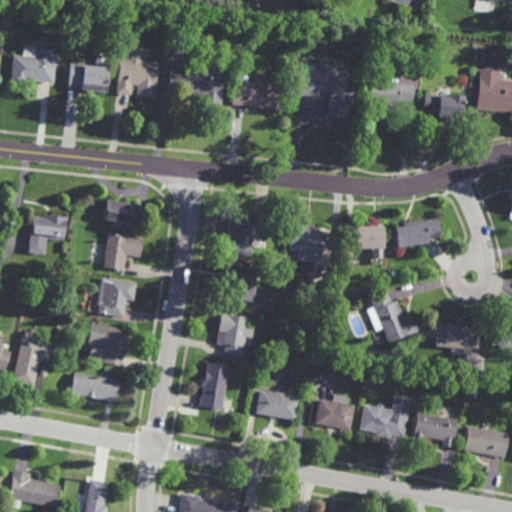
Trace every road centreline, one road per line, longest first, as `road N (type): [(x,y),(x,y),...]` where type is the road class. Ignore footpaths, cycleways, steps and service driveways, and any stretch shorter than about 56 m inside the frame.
road 1 (residential): [(0,148),(398,188),(511,150)]
road 2 (residential): [(0,418),(511,509)]
road 3 (residential): [(198,170),(146,511)]
